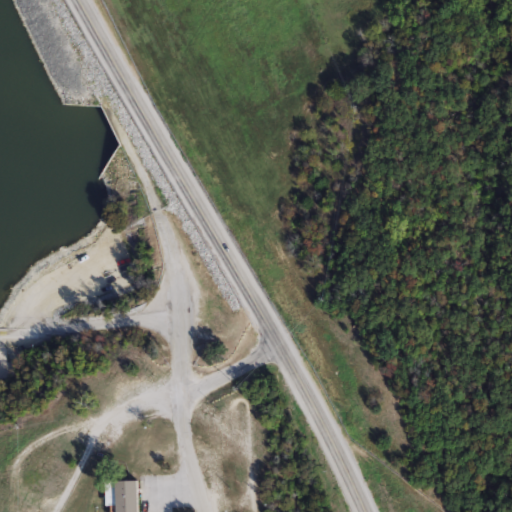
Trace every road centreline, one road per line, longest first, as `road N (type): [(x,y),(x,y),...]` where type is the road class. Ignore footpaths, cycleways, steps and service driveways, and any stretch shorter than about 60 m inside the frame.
road 1 (secondary): [(89,0),(364,511)]
road 2 (residential): [(280,346),(183,397),(110,417),(57,511)]
road 3 (residential): [(207,511),(182,407),(184,275)]
